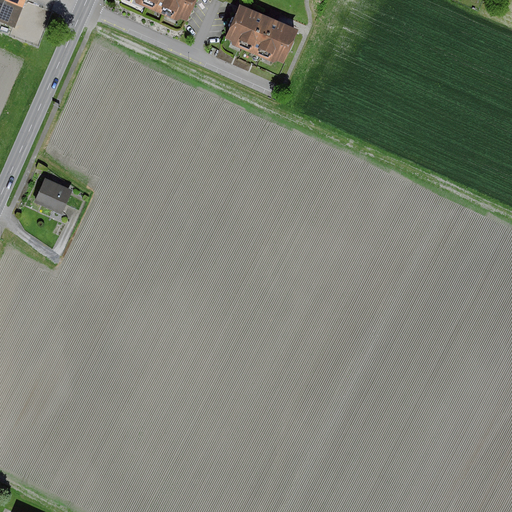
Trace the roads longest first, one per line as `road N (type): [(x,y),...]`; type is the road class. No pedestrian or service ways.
road 1 (residential): [(84,7),(280,91)]
road 2 (primary): [(0,196),(84,7)]
